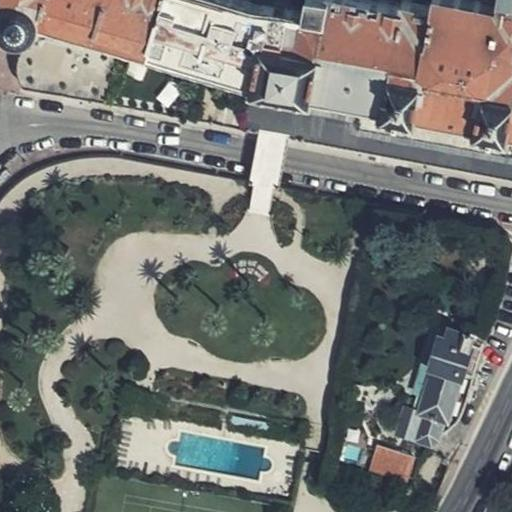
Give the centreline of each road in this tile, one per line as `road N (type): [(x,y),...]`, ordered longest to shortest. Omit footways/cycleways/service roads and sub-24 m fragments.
road 1 (residential): [(511,203),(0,116)]
road 2 (secondary): [(511,396),(454,511)]
